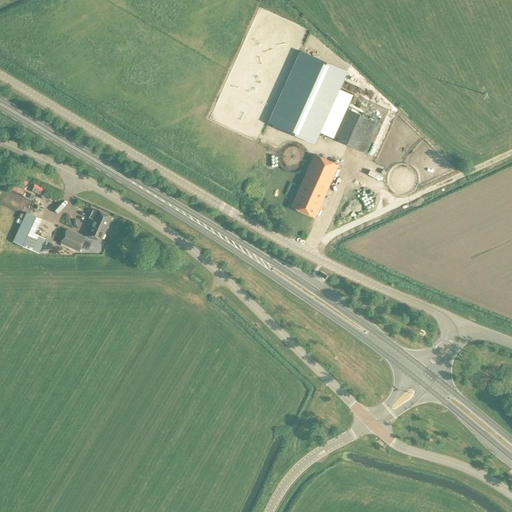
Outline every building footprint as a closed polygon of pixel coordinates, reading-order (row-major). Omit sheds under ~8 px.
[(347,72),(301,51),(269,123),(315,144),(347,72)] [(347,109),(334,138),(367,154),(380,124),(347,109)] [(338,166),(316,155),(292,207),(315,217),(338,166)] [(91,219),(94,220),(87,235),(101,242),(112,217),(98,211),(96,216),(93,214),(91,219)] [(28,248),(41,219),(27,213),(14,242),(28,248)] [(326,233),(333,230),(327,220),(321,223),(326,233)] [(80,251),(86,239),(67,230),(62,243),(80,251)]
